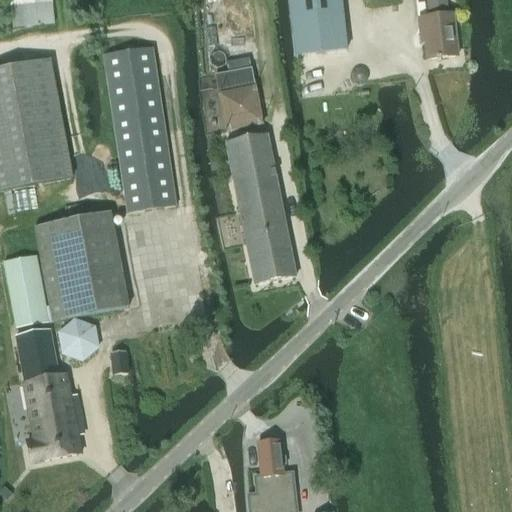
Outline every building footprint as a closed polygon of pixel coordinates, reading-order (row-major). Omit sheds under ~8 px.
[(340,0),(287,0),(294,57),(346,51),(340,0)] [(427,61),(457,58),(452,16),(447,17),(445,0),(415,0),(416,0),(417,0),(426,0),(429,19),(418,20),(420,36),(424,35),(427,61)] [(126,215),(131,214),(176,208),(152,50),(110,56),(102,57),(126,215)] [(0,192),(72,179),(50,61),(0,70),(0,192)] [(266,136),(261,137),(259,128),(263,127),(250,61),(237,64),(237,62),(213,67),(218,95),(217,95),(224,134),(229,133),(230,143),(225,145),(254,286),(295,278),(266,136)] [(36,258),(3,264),(15,330),(52,323),(49,308),(46,309),(36,258)] [(58,336),(61,357),(82,364),(99,351),(95,329),(73,321),(58,336)] [(49,332),(14,338),(23,384),(21,384),(32,443),(26,444),(30,465),(80,456),(75,431),(84,429),(80,404),(70,405),(65,376),(58,377),(49,332)] [(279,443),(257,445),(260,478),(262,488),(271,487),(270,478),(283,477),(282,475),(279,443)] [(251,498),(248,498),(249,511),(286,511),(285,503),(295,502),(292,474),(282,475),(283,477),(270,478),(271,487),(262,488),(260,478),(254,478),(256,497),(251,498)] [(45,511),(61,511),(70,503),(62,495),(45,511)]
